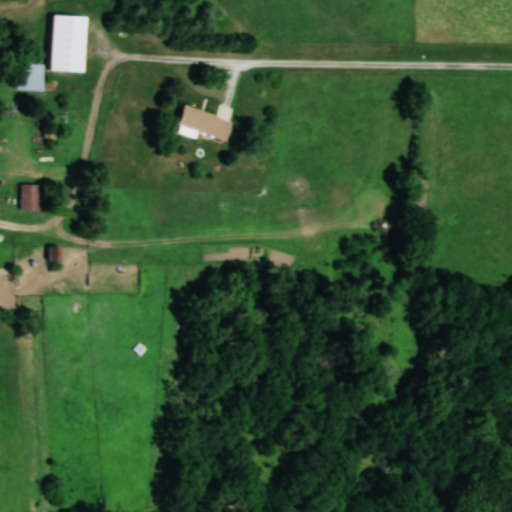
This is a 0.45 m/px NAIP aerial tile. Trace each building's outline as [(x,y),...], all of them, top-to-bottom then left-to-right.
[(81,16),(47,15),(45,71),(78,72),(81,16)] [(38,90),(38,63),(10,63),(10,90),(38,90)] [(171,132),(191,139),(193,132),(220,141),(227,121),(180,105),(171,132)] [(35,184),(17,184),(17,210),(35,210),(35,184)] [(53,248),(45,248),(45,261),(53,261),(53,248)]
